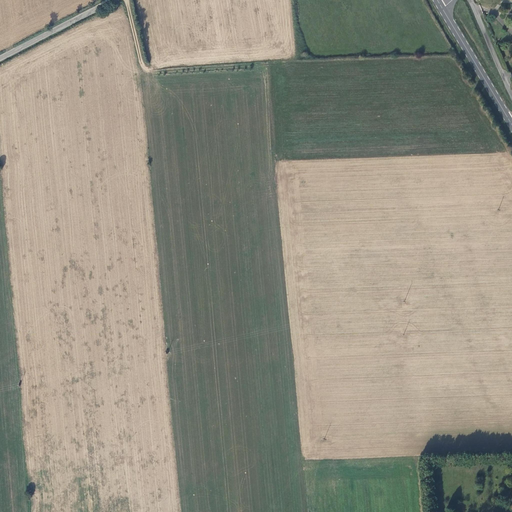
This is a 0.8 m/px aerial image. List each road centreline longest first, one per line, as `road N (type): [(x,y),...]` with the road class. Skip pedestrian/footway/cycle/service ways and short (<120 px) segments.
road 1 (track): [(126,0),(146,70),(264,68)]
road 2 (secondary): [(441,7),(508,119)]
road 3 (unclassified): [(111,0),(0,56)]
